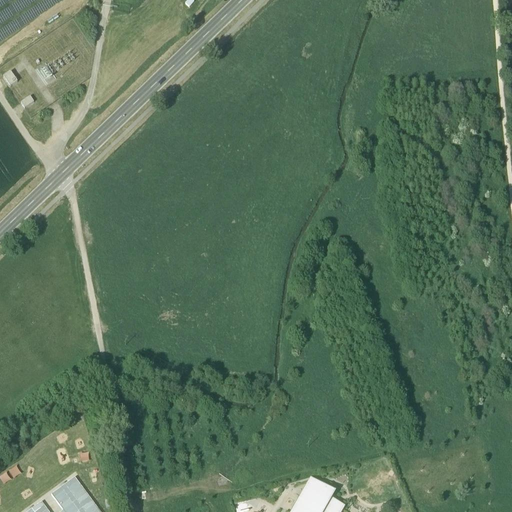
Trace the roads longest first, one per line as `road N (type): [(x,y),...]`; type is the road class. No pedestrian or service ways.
road 1 (primary): [(0,234),(242,0)]
road 2 (track): [(103,366),(68,187)]
